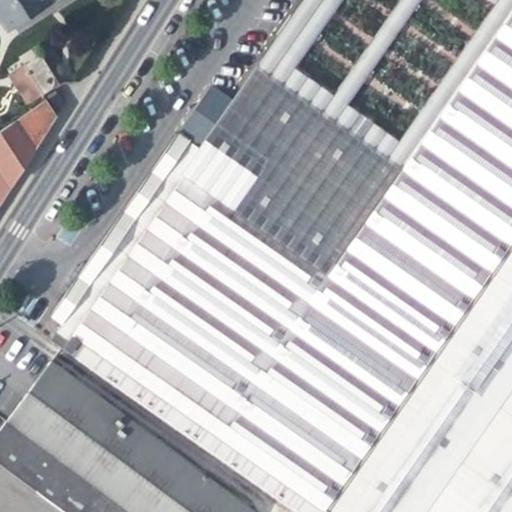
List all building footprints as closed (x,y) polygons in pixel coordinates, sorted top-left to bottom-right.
[(28,13),(47,1),(46,0),(0,0),(0,16),(7,26),(28,13)] [(511,511),(511,6),(511,7),(501,0),(500,0),(370,186),(323,252),(313,267),(169,165),(58,326),(64,331),(55,344),(59,347),(185,436),(212,455),(222,441),(324,511),(511,511)] [(58,82),(56,80),(39,54),(22,64),(41,93),(52,86),(58,82)] [(25,102),(41,93),(22,64),(8,74),(11,79),(14,85),(15,86),(25,102)] [(184,143),(169,165),(313,267),(323,252),(370,186),(236,92),(225,84),(184,143)] [(0,170),(0,201),(55,116),(45,99),(0,127),(0,169),(0,170)] [(27,390),(5,420),(129,511),(251,511),(254,509),(50,359),(27,390)] [(0,511),(129,511),(5,420),(0,427),(0,511)]
